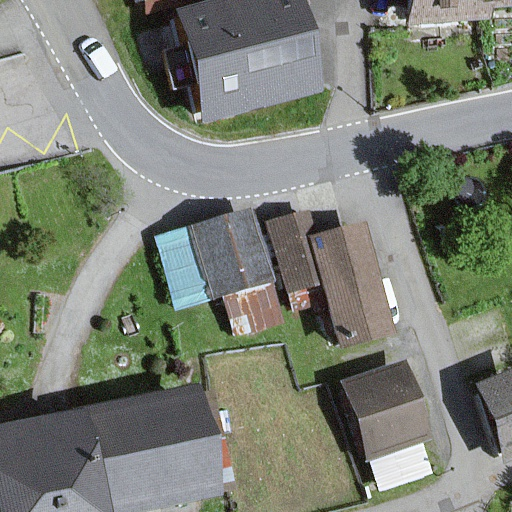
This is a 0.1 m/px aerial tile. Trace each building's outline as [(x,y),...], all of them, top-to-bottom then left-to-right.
[(277,0),(262,0),(168,27),(196,126),(305,95),(277,0)] [(475,25),(474,16),(511,14),(511,0),(424,0),(425,31),(475,25)] [(249,216),(150,240),(168,312),(267,288),(249,216)] [(305,218),(262,229),(280,300),(315,291),(326,333),(328,345),(387,330),(360,226),(310,239),(305,218)] [(391,372),(335,387),(361,484),(417,469),(391,372)] [(511,378),(469,392),(488,448),(511,440),(511,378)] [(127,511),(199,498),(179,396),(85,414),(104,511),(127,511)] [(82,511),(65,422),(0,433),(0,511),(82,511)]
